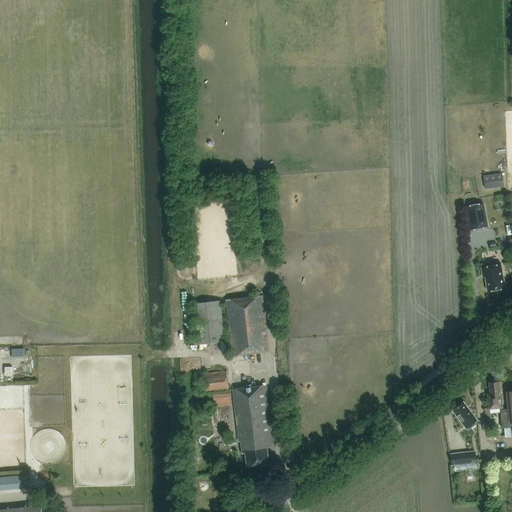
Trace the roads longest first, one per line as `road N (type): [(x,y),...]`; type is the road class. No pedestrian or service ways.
road 1 (secondary): [(261,511),(476,353)]
road 2 (residential): [(476,353),(489,511)]
